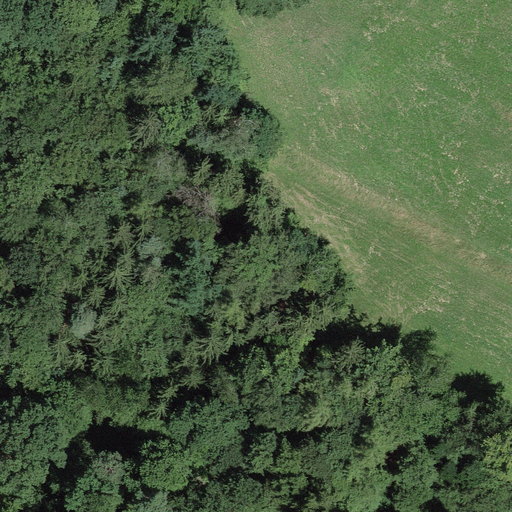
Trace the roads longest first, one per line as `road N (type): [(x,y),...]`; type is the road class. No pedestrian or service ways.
road 1 (track): [(222,511),(174,465),(92,407),(0,389)]
road 2 (track): [(0,472),(120,511)]
